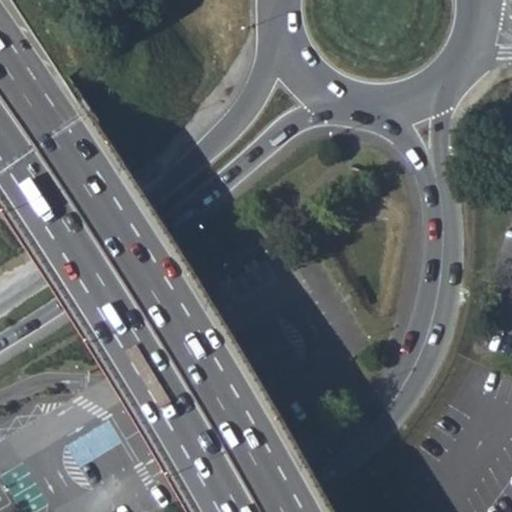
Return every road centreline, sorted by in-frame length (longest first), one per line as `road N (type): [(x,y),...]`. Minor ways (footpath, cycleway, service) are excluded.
road 1 (trunk): [(303,511),(61,127),(0,44)]
road 2 (primary): [(252,511),(364,435),(408,380),(433,321),(439,191),(408,99)]
road 3 (trunk): [(0,140),(235,511)]
road 4 (tertiary): [(0,343),(171,223),(289,123),(344,98)]
road 5 (tertiary): [(284,34),(228,132),(159,194),(0,304)]
road 6 (primary): [(408,99),(460,61),(477,0)]
